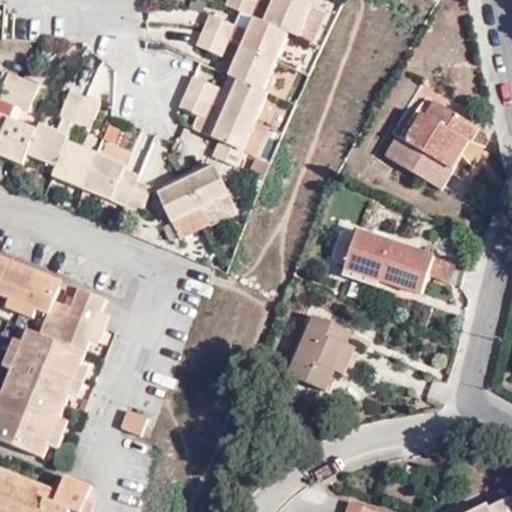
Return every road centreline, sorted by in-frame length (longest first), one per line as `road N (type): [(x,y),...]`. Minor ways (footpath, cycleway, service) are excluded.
road 1 (residential): [(0,208),(174,275),(111,453),(130,459),(117,511)]
road 2 (residential): [(511,426),(481,412),(473,380),(511,263)]
